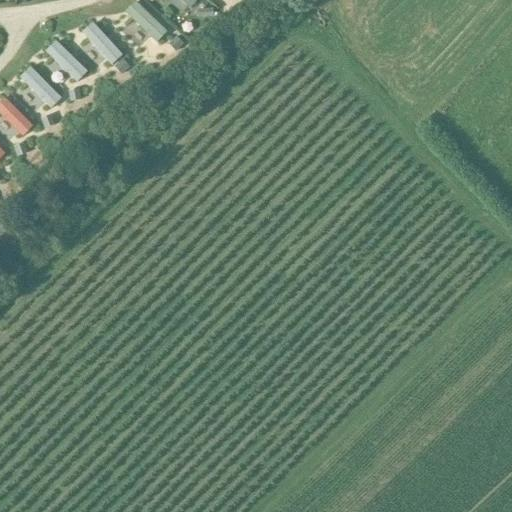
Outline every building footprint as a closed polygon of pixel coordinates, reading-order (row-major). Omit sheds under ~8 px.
[(175,0),(186,10),(195,0),(175,0)] [(128,16),(156,43),(167,31),(139,5),(128,16)] [(113,65),(124,53),(89,23),(79,34),(113,65)] [(76,83),(86,73),(56,41),(46,50),(76,83)] [(28,67),(18,79),(52,108),(62,96),(28,67)] [(0,98),(0,118),(20,139),(32,126),(3,96),(0,98)]
